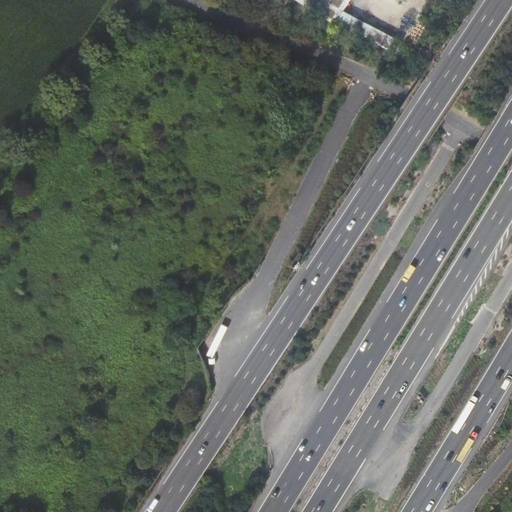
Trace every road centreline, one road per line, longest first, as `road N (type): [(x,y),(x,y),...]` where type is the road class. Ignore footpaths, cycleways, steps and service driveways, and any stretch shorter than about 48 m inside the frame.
road 1 (motorway): [(500,0),(160,511)]
road 2 (track): [(351,70),(324,95),(269,202),(192,306),(182,400),(111,511)]
road 3 (motorway): [(511,121),(273,511)]
road 4 (motorway): [(317,511),(511,195)]
road 5 (tertiary): [(184,0),(351,70),(511,156)]
road 6 (track): [(124,0),(0,165)]
road 7 (motorway): [(417,511),(511,356)]
